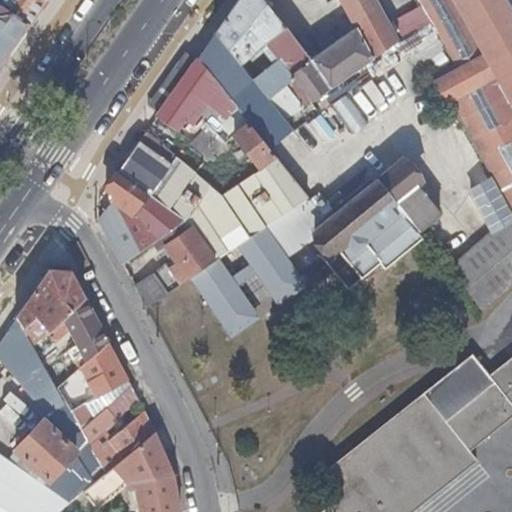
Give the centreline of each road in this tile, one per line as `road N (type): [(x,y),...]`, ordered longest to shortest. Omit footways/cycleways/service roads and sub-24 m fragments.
road 1 (residential): [(10,181),(84,241),(184,423),(212,511)]
road 2 (primary): [(10,181),(137,0)]
